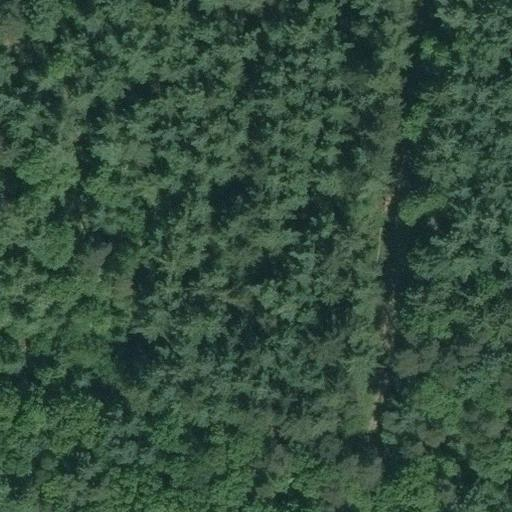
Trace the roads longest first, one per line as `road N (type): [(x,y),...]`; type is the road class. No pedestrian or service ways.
road 1 (track): [(0,387),(511,469)]
road 2 (track): [(432,0),(366,511)]
